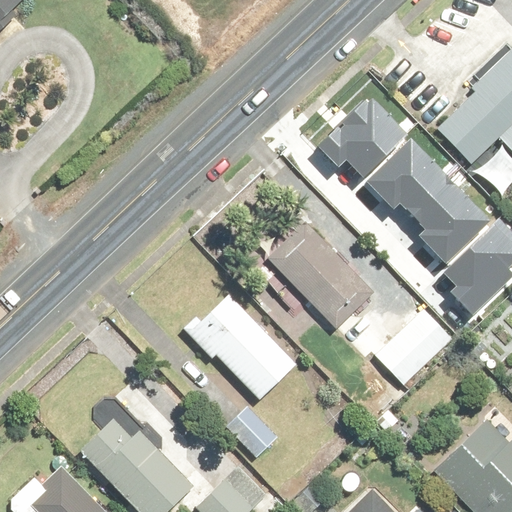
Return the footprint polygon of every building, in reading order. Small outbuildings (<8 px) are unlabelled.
[(0,0),(0,40),(12,29),(4,21),(25,0),(0,0)] [(511,121),(511,46),(467,89),(473,95),(434,133),(466,166),(511,121)] [(363,103),(314,150),(333,170),(341,163),(356,179),(398,139),(363,103)] [(444,183),(406,144),(363,186),(387,211),(393,205),(407,219),(444,183)] [(413,240),(439,266),(483,224),(444,183),(407,219),(420,233),(413,240)] [(511,240),(494,222),(439,275),(451,287),(443,294),(465,317),(508,276),(502,270),(511,260),(511,240)] [(367,287),(300,224),(262,264),(330,327),(367,287)] [(299,364),(228,294),(190,333),(260,402),(299,364)] [(452,345),(419,311),(370,357),(403,392),(452,345)] [(283,438),(252,406),(227,431),(258,462),(283,438)] [(121,416),(80,455),(134,511),(170,511),(193,491),(121,416)] [(511,511),(511,431),(501,442),(479,419),(433,464),(479,511),(511,511)] [(257,511),(272,498),(241,468),(199,511),(257,511)] [(98,511),(61,473),(24,509),(26,511),(98,511)] [(389,511),(368,488),(341,511),(389,511)]
